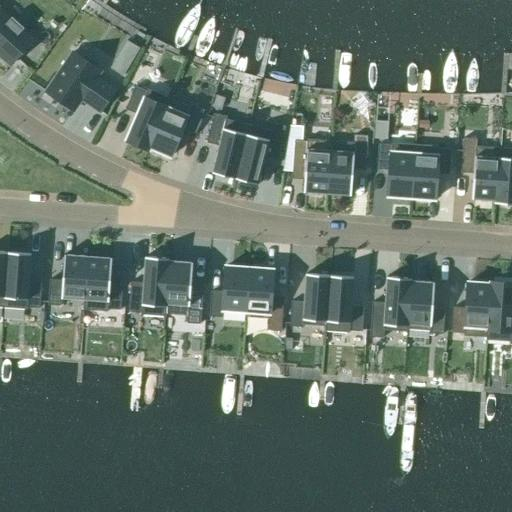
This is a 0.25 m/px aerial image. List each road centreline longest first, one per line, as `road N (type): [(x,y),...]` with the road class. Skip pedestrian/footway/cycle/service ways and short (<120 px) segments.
road 1 (residential): [(162,218),(511,244)]
road 2 (residential): [(0,104),(148,190),(162,218)]
road 3 (residential): [(0,207),(162,218)]
